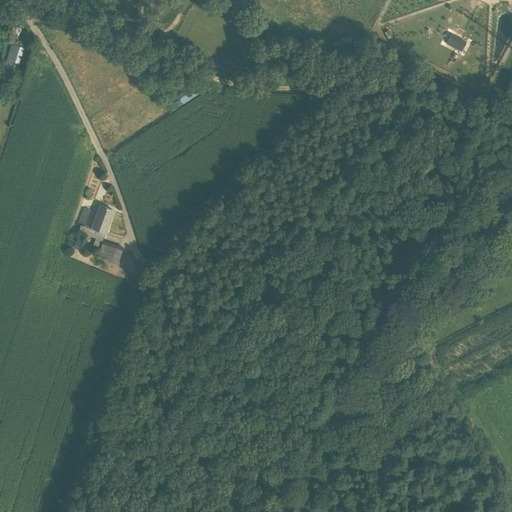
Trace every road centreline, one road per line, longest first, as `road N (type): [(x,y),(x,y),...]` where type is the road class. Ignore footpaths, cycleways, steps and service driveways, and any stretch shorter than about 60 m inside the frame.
road 1 (track): [(23,9),(127,64),(229,84),(402,92),(451,102),(501,129),(360,350),(319,397),(262,511)]
road 2 (unclassified): [(139,260),(94,140),(23,9)]
road 3 (track): [(219,511),(139,260)]
